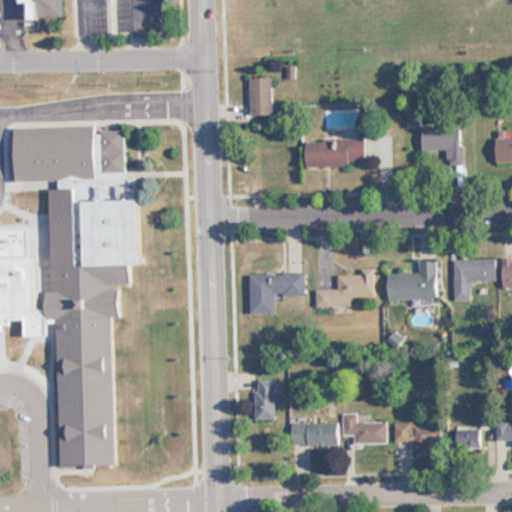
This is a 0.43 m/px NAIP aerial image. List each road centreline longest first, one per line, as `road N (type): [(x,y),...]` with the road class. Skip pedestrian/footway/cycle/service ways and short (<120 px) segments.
road 1 (residential): [(225,511),(205,0)]
road 2 (residential): [(511,213),(213,220)]
road 3 (residential): [(511,492),(225,498)]
road 4 (residential): [(207,59),(0,64)]
